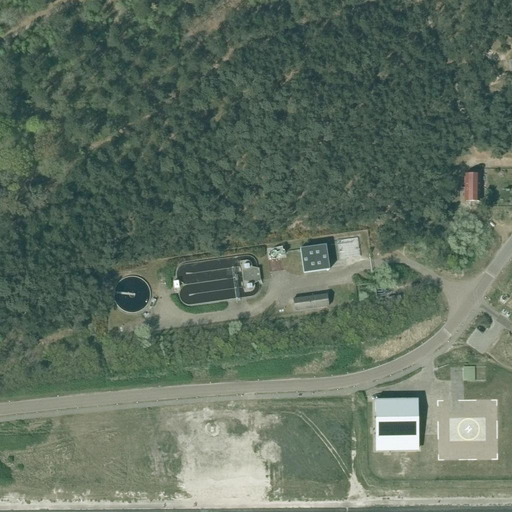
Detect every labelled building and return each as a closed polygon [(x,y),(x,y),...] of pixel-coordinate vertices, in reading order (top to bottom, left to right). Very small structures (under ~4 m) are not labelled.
[(478,202),(478,175),(464,175),(464,201),(478,202)] [(303,274),(328,270),(325,246),(300,250),(303,274)] [(269,260),(271,271),(282,269),(281,258),(269,260)] [(294,311),(328,307),(326,295),(292,299),(294,311)] [(476,380),(475,366),(463,367),(464,381),(476,380)] [(476,380),(486,379),(486,366),(476,367),(476,380)] [(408,402),(408,399),(404,399),(404,402),(375,403),(376,450),(417,449),(416,402),(408,402)]
